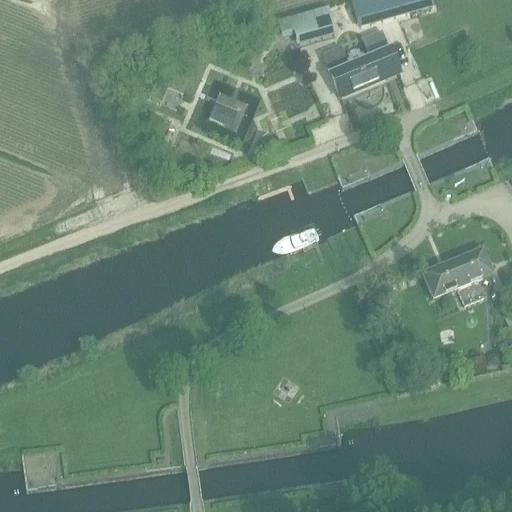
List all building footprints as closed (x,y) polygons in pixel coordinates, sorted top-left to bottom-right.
[(429,0),(365,0),(350,4),(356,25),(431,5),(429,0)] [(290,21),(277,25),(281,44),(295,40),(296,42),(298,49),(335,38),(333,31),(327,11),(290,21)] [(321,59),(330,80),(331,83),(339,101),(399,76),(391,57),(390,55),(381,35),(362,43),(370,63),(350,72),(340,50),(321,59)] [(454,72),(437,78),(444,99),(462,93),(454,72)] [(288,89),(295,116),(318,110),(311,83),(288,89)] [(230,95),(218,122),(244,133),(255,106),(230,95)] [(511,181),(491,185),(495,213),(511,210),(511,181)] [(492,278),(489,272),(482,253),(422,278),(432,303),(492,278)] [(488,361),(487,368),(499,369),(501,357),(494,356),(488,361)]
